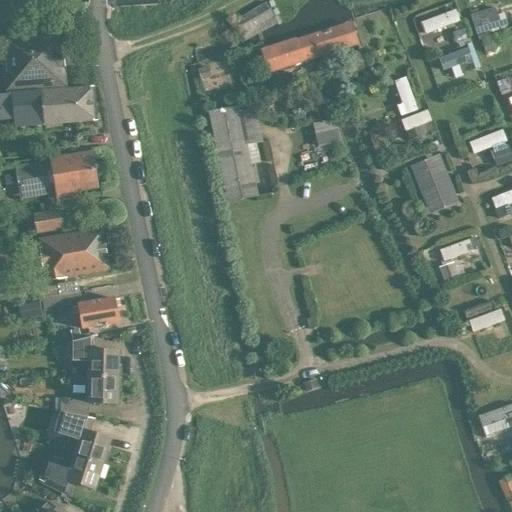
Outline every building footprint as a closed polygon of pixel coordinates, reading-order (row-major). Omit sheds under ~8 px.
[(275,10),(269,0),(246,0),(232,8),(242,28),(257,23),(256,20),(275,10)] [(421,0),(426,13),(463,0),(462,0),(421,0)] [(494,0),(476,0),(475,1),(479,15),(497,9),(494,0)] [(294,27),(294,26),(261,36),(269,60),(357,32),(349,9),(294,27)] [(453,19),(450,20),(454,31),(464,27),(458,11),(451,14),(453,19)] [(447,13),(434,17),(439,30),(452,25),(447,13)] [(59,20),(0,23),(0,62),(1,82),(2,83),(9,82),(9,83),(64,77),(64,76),(59,20)] [(488,27),(480,30),(484,41),(491,38),(488,27)] [(498,50),(511,47),(511,27),(494,30),(498,50)] [(211,48),(227,47),(226,31),(209,33),(211,48)] [(357,40),(339,46),(345,63),(362,57),(357,40)] [(206,54),(195,57),(198,68),(210,65),(206,54)] [(504,63),(493,67),(500,83),(501,82),(506,80),(505,76),(508,74),(504,63)] [(0,109),(11,108),(12,116),(88,109),(85,74),(64,76),(64,77),(9,83),(9,82),(2,83),(1,82),(0,81),(0,109)] [(206,100),(207,100),(225,191),(256,184),(245,133),(261,130),(253,95),(238,98),(237,94),(206,100)] [(425,98),(398,108),(403,119),(429,109),(425,98)] [(475,133),(510,120),(505,106),(470,119),(475,133)] [(333,107),(319,110),(310,112),(316,135),(338,130),(333,107)] [(505,132),(488,139),(494,155),(511,148),(505,132)] [(89,142),(13,155),(18,181),(54,175),(56,186),(77,183),(76,177),(94,174),(89,142)] [(427,202),(456,190),(436,143),(408,155),(427,202)] [(511,167),(492,174),(496,185),(511,180),(511,167)] [(32,203),(35,218),(62,214),(59,199),(32,203)] [(35,227),(42,269),(108,259),(99,216),(35,227)] [(473,218),(441,224),(443,238),(475,232),(473,218)] [(450,250),(437,255),(442,269),(455,265),(450,250)] [(58,272),(60,283),(60,285),(77,282),(75,269),(58,272)] [(475,311),(505,299),(496,279),(466,291),(475,311)] [(79,292),(77,282),(60,285),(60,283),(39,287),(41,300),(71,295),(72,301),(76,301),(79,318),(117,311),(112,286),(79,292)] [(36,291),(16,294),(19,308),(39,305),(36,291)] [(84,365),(115,366),(116,340),(88,339),(88,326),(66,331),(66,350),(85,350),(84,365)] [(115,366),(84,365),(84,387),(58,386),(58,400),(64,402),(65,402),(86,406),(87,392),(114,392),(115,366)] [(314,366),(301,370),(303,379),(316,375),(314,366)] [(482,404),(511,399),(511,384),(480,390),(482,404)] [(24,394),(22,403),(34,405),(36,396),(24,394)] [(82,418),(86,406),(65,402),(64,402),(58,400),(58,403),(51,421),(75,429),(71,443),(100,452),(108,427),(82,418)] [(92,477),(100,452),(71,443),(66,457),(42,450),(36,470),(68,486),(73,471),(92,477)] [(511,469),(509,463),(496,469),(504,488),(511,484),(511,469)] [(40,506),(34,511),(64,511),(49,499),(52,496),(46,490),(36,501),(40,506)]
